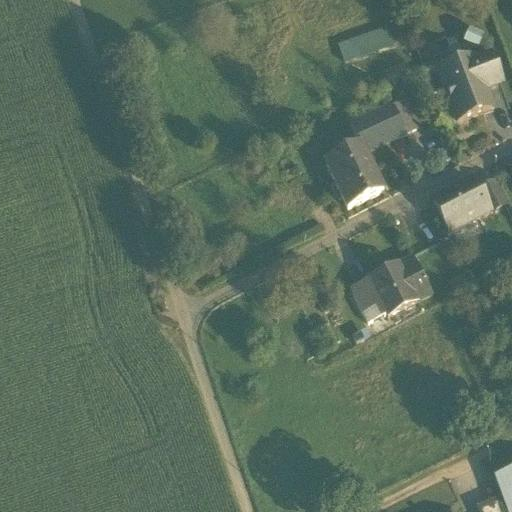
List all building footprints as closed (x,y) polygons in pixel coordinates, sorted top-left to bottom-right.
[(387,29),(337,45),(344,65),(393,49),(387,29)] [(468,31),(462,45),(477,52),(483,39),(468,31)] [(477,64),(487,91),(499,86),(489,59),(477,64)] [(437,75),(456,124),(490,111),(483,92),(487,91),(477,64),(473,66),(472,62),(437,75)] [(361,151),(364,157),(405,137),(419,130),(406,104),(392,111),(351,130),(361,151)] [(326,168),(346,212),(382,195),(364,157),(361,151),(326,168)] [(433,204),(449,236),(488,216),(478,195),(472,184),(433,204)] [(478,195),(488,216),(506,206),(495,186),(478,195)] [(412,261),(397,269),(409,293),(425,285),(412,261)] [(416,305),(409,293),(397,269),(367,284),(384,317),(386,321),(416,305)] [(364,328),(384,317),(367,284),(347,295),(364,328)] [(315,301),(322,316),(336,309),(329,294),(315,301)] [(306,340),(317,360),(334,351),(323,332),(327,330),(323,321),(311,328),(315,335),(306,340)] [(511,511),(511,474),(494,481),(501,499),(505,511),(511,511)] [(475,510),(476,511),(505,511),(501,499),(475,510)]
